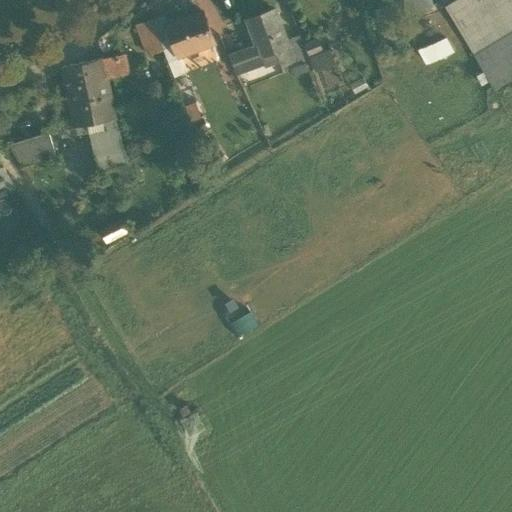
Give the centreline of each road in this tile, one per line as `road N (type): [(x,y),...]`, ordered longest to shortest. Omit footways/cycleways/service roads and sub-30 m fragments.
road 1 (track): [(0,147),(168,432),(225,511)]
road 2 (residential): [(123,0),(0,85)]
